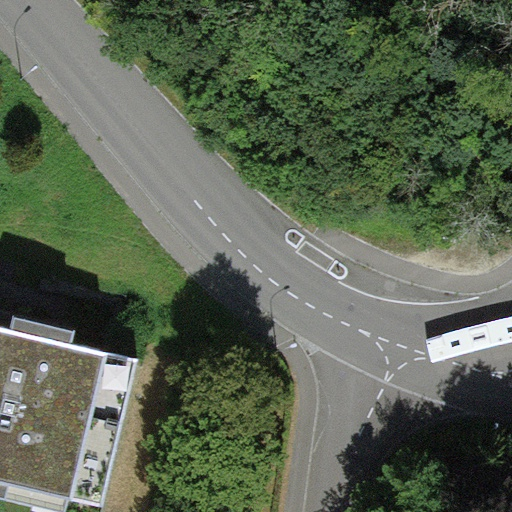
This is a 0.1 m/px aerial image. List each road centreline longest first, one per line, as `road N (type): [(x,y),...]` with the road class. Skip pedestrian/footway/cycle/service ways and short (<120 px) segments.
road 1 (tertiary): [(30,0),(223,228),(287,289),(381,332)]
road 2 (residential): [(333,511),(349,415),(381,332)]
road 3 (tertiary): [(381,332),(511,370)]
